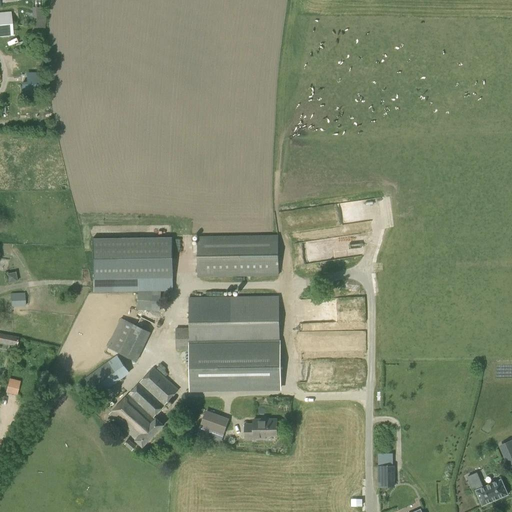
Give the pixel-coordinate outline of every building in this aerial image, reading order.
[(46,32),(45,3),(34,4),(36,33),(46,32)] [(0,37),(13,36),(10,12),(0,12),(0,37)] [(32,83),(40,82),(40,73),(28,73),(28,83),(22,84),(22,96),(42,95),(41,83),(32,83)] [(198,276),(278,275),(278,235),(198,236),(198,276)] [(96,239),(92,239),(93,280),(173,278),(172,238),(96,239)] [(17,271),(9,272),(10,281),(18,280),(17,271)] [(67,302),(67,289),(54,288),(54,302),(67,302)] [(11,306),(25,306),(25,293),(11,293),(11,306)] [(279,296),(189,297),(189,328),(176,328),(176,348),(189,348),(190,392),(280,392),(279,296)] [(344,318),(357,319),(358,299),(345,298),(344,318)] [(152,301),(138,300),(137,310),(152,311),(152,301)] [(136,361),(150,333),(121,319),(107,347),(136,361)] [(17,347),(18,337),(0,333),(0,343),(3,344),(2,346),(7,347),(8,345),(17,347)] [(143,446),(162,425),(153,417),(179,390),(154,368),(109,415),(143,446)] [(18,393),(21,380),(11,377),(7,391),(18,393)] [(224,435),(229,419),(205,411),(200,426),(224,435)] [(277,436),(277,420),(254,420),(254,425),(245,425),(245,440),(266,440),(266,436),(277,436)] [(136,446),(129,440),(124,445),(131,451),(136,446)] [(507,466),(511,463),(511,440),(499,446),(507,466)] [(379,487),(391,487),(391,467),(379,467),(379,487)] [(478,470),(468,475),(474,488),(484,484),(478,470)] [(483,505),(507,495),(500,480),(476,491),(483,505)]
